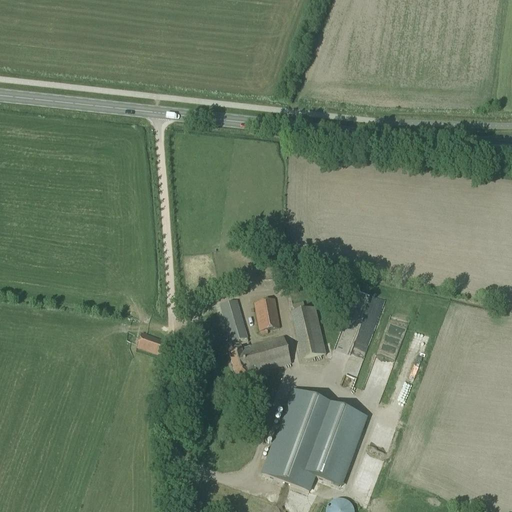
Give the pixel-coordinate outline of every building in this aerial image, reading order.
[(254,304),(259,333),(280,330),(274,301),(254,304)] [(230,345),(247,339),(236,302),(219,307),(230,345)] [(290,315),(301,362),(325,356),(314,309),(290,315)] [(160,358),(165,343),(142,334),(137,350),(160,358)] [(236,380),(289,365),(282,339),(240,351),(240,350),(228,353),(236,380)] [(380,385),(389,357),(372,352),(363,379),(380,385)] [(294,392),(261,476),(309,494),(313,481),(341,490),(366,420),(294,392)] [(388,399),(386,404),(386,405),(381,417),(391,421),(398,403),(388,399)] [(369,484),(380,459),(363,452),(352,477),(369,484)] [(347,511),(349,507),(328,498),(321,511),(347,511)]
